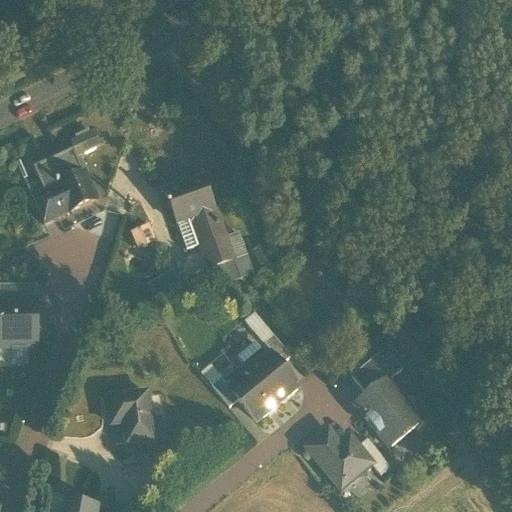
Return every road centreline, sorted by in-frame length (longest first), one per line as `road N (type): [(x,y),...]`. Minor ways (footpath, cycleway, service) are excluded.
road 1 (track): [(511,474),(155,38)]
road 2 (residential): [(13,511),(23,457),(82,279),(71,233),(0,266)]
road 3 (residential): [(189,511),(320,400)]
road 4 (secondary): [(0,117),(134,49)]
